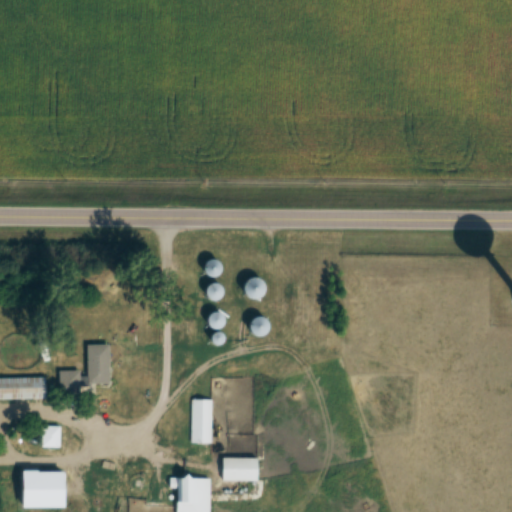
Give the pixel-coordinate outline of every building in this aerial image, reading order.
[(197,274),(211,276),(214,261),(200,258),(197,274)] [(237,283),(244,299),(258,292),(250,276),(237,283)] [(206,302),(217,290),(206,281),(196,292),(206,302)] [(202,313),(204,343),(217,342),(215,312),(202,313)] [(240,330),(252,337),(260,322),(248,315),(240,330)] [(104,387),(103,344),(81,344),(81,370),(53,371),(54,388),(104,387)] [(0,398),(40,398),(40,378),(0,377),(0,398)] [(187,444),(207,444),(207,399),(187,399),(187,444)] [(34,447),(55,447),(55,426),(34,426),(34,447)] [(214,457),(214,481),(250,481),(250,457),(214,457)] [(56,470),(25,470),(25,486),(56,486),(56,470)] [(105,470),(78,470),(78,492),(105,492),(105,470)] [(168,511),(203,511),(204,477),(169,477),(168,511)]
